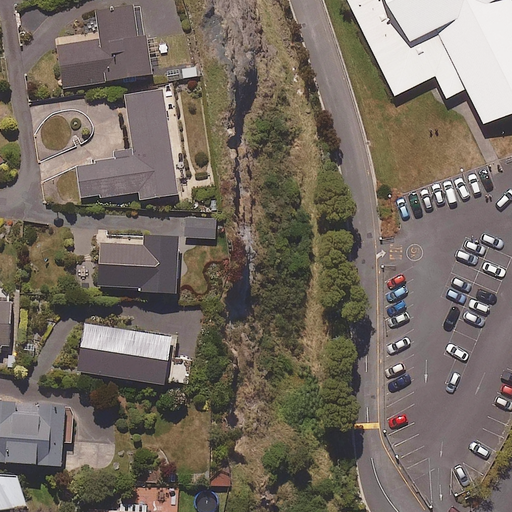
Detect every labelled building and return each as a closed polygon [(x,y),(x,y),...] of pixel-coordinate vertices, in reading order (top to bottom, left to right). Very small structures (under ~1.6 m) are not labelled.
[(511,0),(350,0),(399,98),(437,79),(448,101),(470,90),(487,126),(511,113),(511,0)] [(141,7),(95,14),(99,41),(55,47),(62,89),(151,76),(141,7)] [(179,195),(163,91),(125,97),(133,151),(114,154),(115,161),(76,167),(81,201),(138,192),(139,201),(179,195)] [(215,220),(185,219),(184,238),(214,239),(215,220)] [(178,239),(143,237),(143,247),(98,245),(96,287),(138,289),(138,293),(175,295),(178,239)] [(0,352),(8,353),(10,304),(0,303),(0,352)] [(163,382),(188,385),(192,362),(167,359),(170,338),(84,325),(76,373),(163,386),(163,382)] [(14,403),(0,401),(0,464),(60,469),(64,407),(38,406),(37,416),(14,415),(14,403)] [(0,475),(0,509),(28,509),(13,476),(0,475)]
